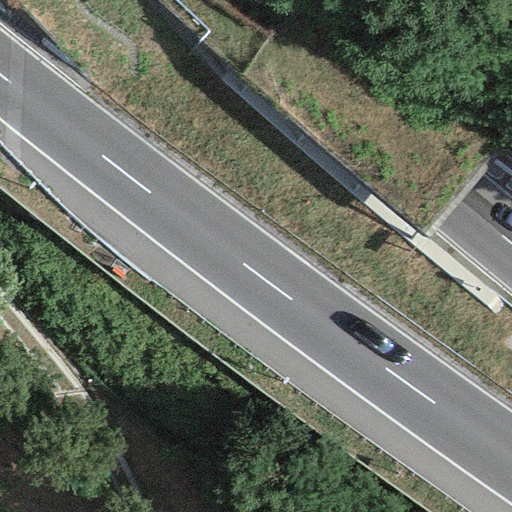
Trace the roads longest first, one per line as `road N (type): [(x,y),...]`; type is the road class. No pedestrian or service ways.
road 1 (motorway): [(0,79),(145,196),(511,461)]
road 2 (motorway): [(511,244),(229,0)]
road 3 (track): [(0,312),(78,403),(130,511)]
